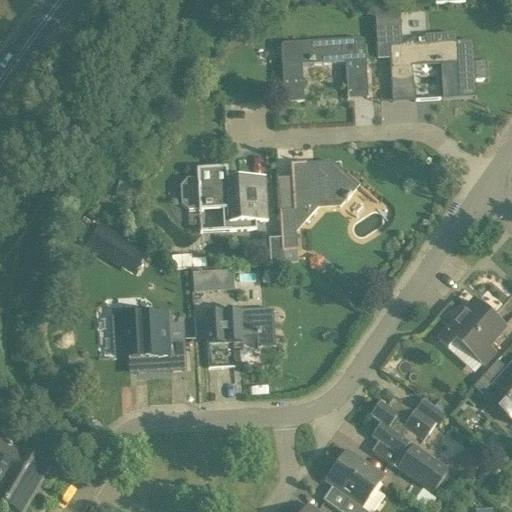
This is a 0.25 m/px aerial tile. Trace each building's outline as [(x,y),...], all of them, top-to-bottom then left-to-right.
[(399,10),(375,11),(377,40),(400,39),(399,10)] [(399,49),(388,49),(389,60),(389,72),(409,71),(409,66),(433,65),(433,67),(440,66),(440,64),(455,63),(457,99),(457,102),(476,101),(472,45),(455,46),(454,35),(424,37),(425,40),(425,47),(414,48),(411,42),(401,48),(399,49)] [(365,78),(364,46),(360,42),(283,46),(279,50),(282,102),(282,103),(282,104),(283,105),(284,106),(285,106),(302,105),(300,64),(307,64),(307,66),(313,65),(313,64),(344,62),(345,79),(365,78)] [(292,213),(279,213),(281,255),(299,254),(297,221),(310,221),(319,210),(329,198),(342,209),(360,187),(340,171),(333,165),(289,167),(292,213)] [(226,182),(225,172),(195,173),(196,180),(186,181),(180,188),(181,205),(188,211),(198,211),(198,214),(217,213),(218,228),(266,225),(264,180),(226,182)] [(98,230),(87,248),(109,261),(120,244),(98,230)] [(268,241),(270,267),(282,266),(280,240),(268,241)] [(192,273),(192,293),(234,292),(233,272),(192,273)] [(495,333),(484,324),(488,319),(469,303),(435,342),(454,359),(462,350),(474,361),(501,330),(499,329),(495,333)] [(274,349),(272,311),(204,314),(206,346),(207,370),(233,368),(232,345),(233,345),(233,351),(242,350),(241,344),(240,344),(240,335),(255,334),(256,350),(274,349)] [(168,342),(166,318),(113,321),(115,357),(134,356),(136,376),(184,373),(182,341),(168,342)] [(487,372),(481,378),(506,401),(496,412),(511,425),(511,423),(511,360),(505,369),(496,361),(487,372)] [(412,483),(431,496),(448,471),(409,445),(413,439),(418,443),(431,424),(438,428),(445,419),(421,402),(414,412),(411,410),(409,414),(391,402),(385,411),(375,404),(366,417),(376,424),(367,437),(396,457),(389,468),(412,483)] [(0,504),(12,511),(22,511),(47,473),(0,444),(0,504)] [(363,511),(359,509),(381,477),(342,451),(325,477),(331,482),(327,487),(347,501),(340,511),(363,511)]
